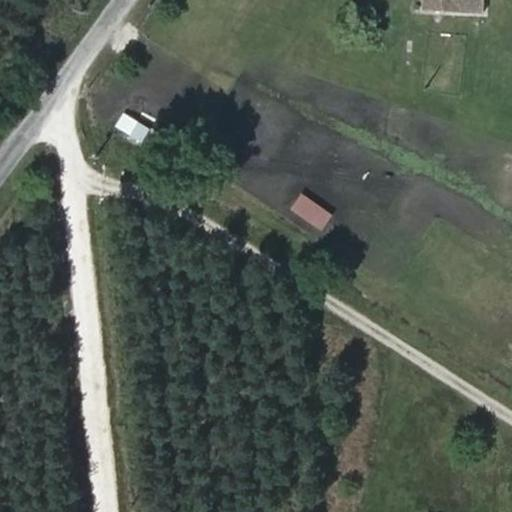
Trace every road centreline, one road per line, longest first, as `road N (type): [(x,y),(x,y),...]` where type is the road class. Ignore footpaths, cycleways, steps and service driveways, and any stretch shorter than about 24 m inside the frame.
road 1 (track): [(60,86),(103,511)]
road 2 (tertiary): [(0,168),(123,0)]
